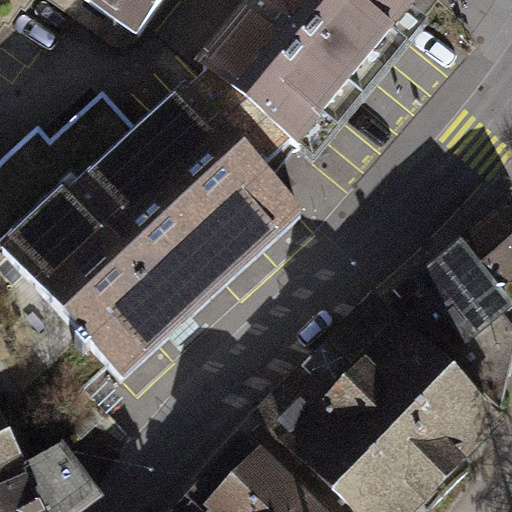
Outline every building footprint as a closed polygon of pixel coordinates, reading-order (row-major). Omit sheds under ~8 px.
[(76,0),(146,51),(181,0),(76,0)] [(304,131),(314,139),(388,46),(419,7),(409,0),(262,0),(215,60),(221,65),(304,131)] [(0,227),(136,375),(300,224),(261,181),(304,131),(221,65),(186,100),(178,91),(134,132),(95,89),(18,160),(0,126),(0,227)] [(511,288),(511,239),(494,220),(464,247),(388,314),(424,353),(499,411),(511,361),(511,325),(509,322),(511,319),(511,304),(503,296),(511,288)] [(388,314),(376,301),(345,334),(263,420),(354,511),(409,511),(469,451),(493,427),(424,353),(388,314)] [(0,499),(30,486),(24,475),(29,472),(0,416),(0,499)] [(312,511),(240,441),(200,486),(177,511),(312,511)] [(30,486),(0,499),(0,511),(105,511),(108,510),(98,496),(65,452),(29,472),(24,475),(30,486)]
